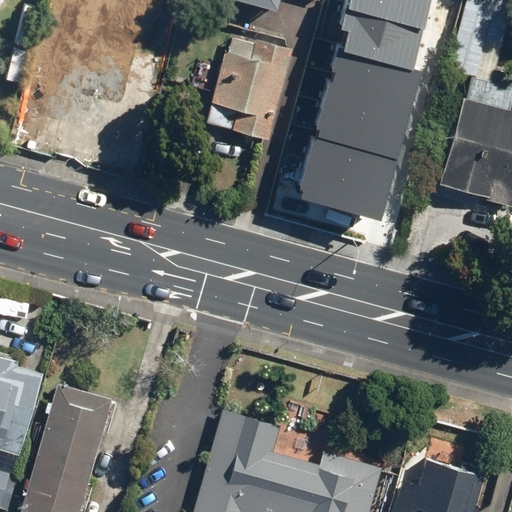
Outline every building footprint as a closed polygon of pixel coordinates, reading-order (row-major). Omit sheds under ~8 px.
[(96,95),(151,109),(163,59),(146,55),(160,0),(78,0),(74,18),(48,11),(39,48),(65,55),(54,97),(93,107),(96,95)] [(302,180),(299,189),(366,208),(424,0),(346,0),(296,179),(302,180)] [(467,73),(437,181),(511,201),(511,199),(511,93),(511,88),(511,72),(494,68),(511,0),(464,0),(446,67),(467,73)] [(220,48),(202,119),(267,136),(290,47),(255,38),(250,55),(220,48)] [(0,354),(0,435),(2,436),(0,441),(0,447),(17,453),(43,368),(0,354)] [(56,380),(17,511),(76,511),(111,396),(56,380)] [(222,407),(190,511),(367,511),(381,466),(321,448),(317,462),(270,449),(278,424),(222,407)] [(400,477),(390,511),(470,511),(482,470),(426,454),(418,482),(400,477)] [(0,465),(0,506),(3,508),(14,470),(0,465)]
